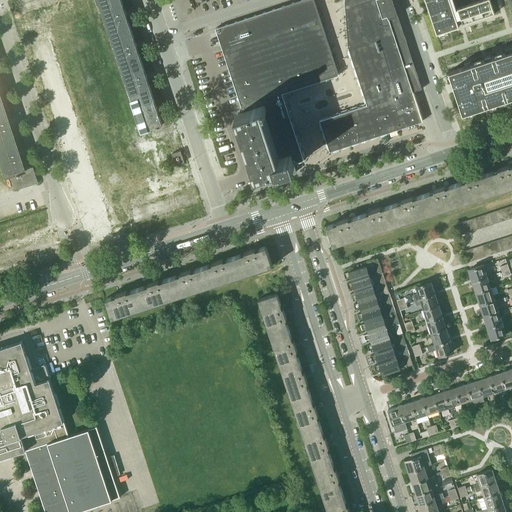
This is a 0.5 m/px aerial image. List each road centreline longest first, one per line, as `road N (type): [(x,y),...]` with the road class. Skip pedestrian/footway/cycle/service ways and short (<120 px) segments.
road 1 (residential): [(221,229),(151,0)]
road 2 (secondary): [(0,301),(221,229)]
road 3 (residential): [(64,216),(0,18)]
road 4 (tertiary): [(364,397),(300,202)]
road 5 (tertiary): [(278,209),(341,404)]
road 6 (secondary): [(455,151),(300,202)]
road 7 (residential): [(404,0),(455,151)]
road 8 (residential): [(364,397),(511,347)]
road 9 (tertiary): [(402,511),(364,397)]
